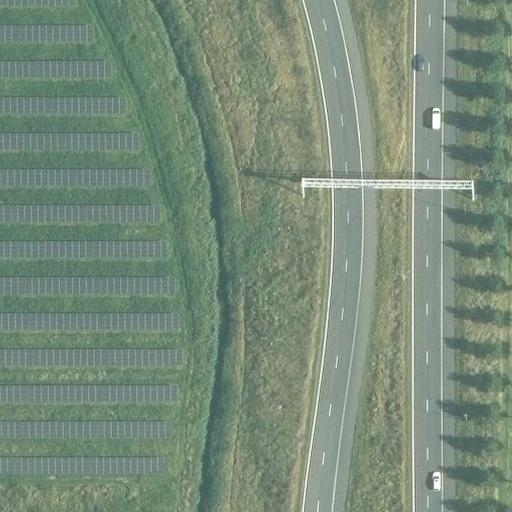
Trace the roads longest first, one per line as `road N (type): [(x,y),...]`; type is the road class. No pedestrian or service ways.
road 1 (motorway): [(317,511),(348,217),(319,0)]
road 2 (motorway): [(428,511),(429,0)]
